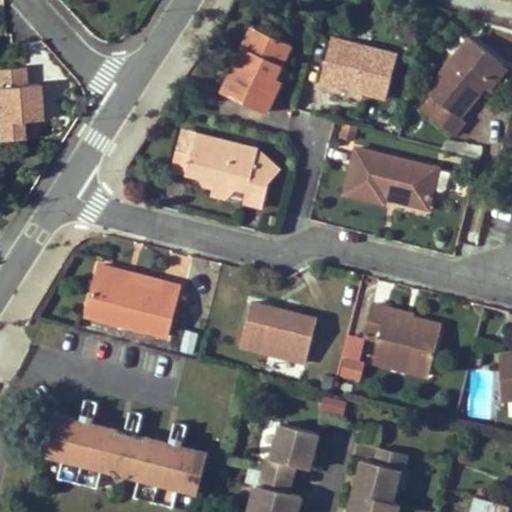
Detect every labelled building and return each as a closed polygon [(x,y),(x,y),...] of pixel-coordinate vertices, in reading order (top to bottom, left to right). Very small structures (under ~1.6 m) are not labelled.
[(221,90),(266,112),(282,79),(275,76),(281,65),(290,44),(253,26),(221,90)] [(320,86),(337,91),(339,83),(365,91),(386,97),(398,54),(333,36),(320,86)] [(471,37),(426,89),(433,95),(422,109),(452,134),(464,119),(459,114),(484,86),(503,64),(471,37)] [(26,64),(0,66),(0,137),(31,135),(30,119),(44,118),(41,83),(28,83),(26,64)] [(509,68),(503,64),(484,86),(490,91),(509,68)] [(275,76),(282,79),(288,69),(281,65),(275,76)] [(363,97),(365,91),(339,83),(337,91),(363,97)] [(171,170),(186,174),(197,134),(181,130),(171,170)] [(268,182),(252,177),(258,151),(258,149),(197,134),(186,174),(200,178),(215,181),(213,187),(212,194),(227,197),(236,187),(246,189),(243,201),(263,206),(268,182)] [(384,203),(385,196),(428,207),(439,169),(357,148),(345,193),(384,203)] [(252,177),(268,182),(281,169),(258,151),(252,177)] [(200,178),(203,185),(213,187),(215,181),(200,178)] [(227,197),(243,201),(246,189),(236,187),(227,197)] [(87,316),(166,337),(180,286),(162,282),(160,293),(132,285),(130,290),(124,288),(126,284),(128,273),(99,266),(87,316)] [(252,301),(241,346),(306,362),(318,318),(252,301)] [(363,334),(378,338),(373,360),(429,374),(439,335),(425,331),(428,322),(388,311),(389,308),(371,303),(363,334)] [(441,325),(428,322),(425,331),(439,335),(441,325)] [(184,329),(181,351),(194,353),(197,330),(184,329)] [(511,399),(511,354),(500,355),(501,400),(511,399)] [(324,395),(322,410),(345,412),(346,397),(324,395)] [(85,399),(81,415),(93,419),(97,401),(85,399)] [(130,409),(125,427),(139,430),(142,413),(130,409)] [(175,506),(179,487),(198,493),(208,453),(182,447),(168,443),(137,435),(124,432),(92,423),(79,421),(54,414),(44,454),(63,459),(59,478),(98,488),(104,468),(114,471),(129,475),(141,478),(136,497),(175,506)] [(173,420),(169,438),(184,442),(188,424),(173,420)] [(318,433),(280,423),(272,458),(267,457),(260,486),(257,486),(250,511),(297,511),(301,496),(289,493),(296,464),(310,468),(318,433)] [(137,435),(139,430),(125,427),(124,432),(137,435)] [(182,447),(184,442),(169,438),(168,443),(182,447)] [(407,454),(379,447),(374,462),(362,459),(349,511),(396,511),(399,502),(392,501),(399,468),(402,470),(407,454)] [(119,481),(129,475),(114,471),(119,481)] [(475,497),(471,511),(509,511),(511,507),(475,497)]
